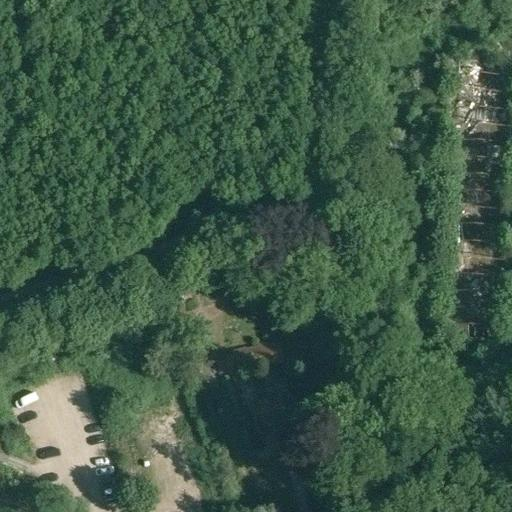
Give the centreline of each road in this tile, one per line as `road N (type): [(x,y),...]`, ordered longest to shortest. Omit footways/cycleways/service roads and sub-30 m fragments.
road 1 (track): [(317,229),(327,248),(347,382),(368,408),(413,415),(511,389)]
road 2 (track): [(0,313),(281,223),(317,229)]
road 3 (track): [(317,229),(340,0)]
